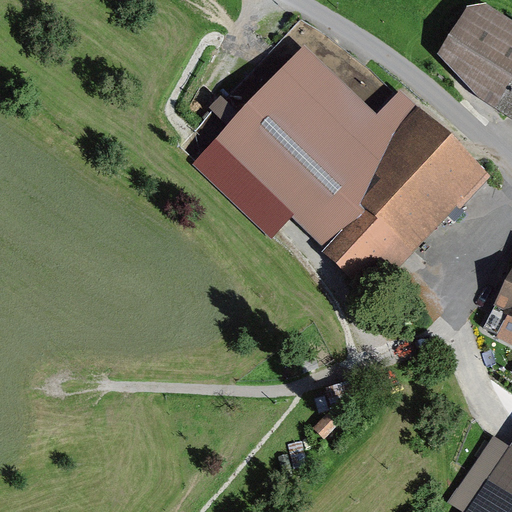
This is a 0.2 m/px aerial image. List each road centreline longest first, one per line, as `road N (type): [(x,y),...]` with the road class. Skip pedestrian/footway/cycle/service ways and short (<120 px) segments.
road 1 (track): [(80,388),(273,395),(337,377),(357,356),(361,340),(350,316),(230,183),(195,132),(266,0)]
road 2 (track): [(361,340),(388,353),(414,353),(436,335),(474,250),(511,201)]
road 3 (track): [(203,511),(310,388)]
